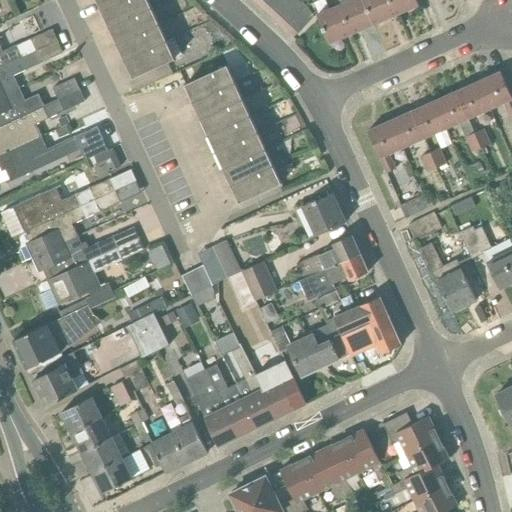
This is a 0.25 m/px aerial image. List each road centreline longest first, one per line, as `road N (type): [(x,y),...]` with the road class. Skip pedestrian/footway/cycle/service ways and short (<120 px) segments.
road 1 (residential): [(440,364),(312,97)]
road 2 (residential): [(440,364),(201,481)]
road 3 (residential): [(177,240),(67,0)]
road 4 (residential): [(312,97),(505,19)]
road 5 (residential): [(488,511),(440,364)]
road 6 (secondary): [(55,511),(0,385)]
road 7 (residential): [(312,97),(288,54),(227,0)]
